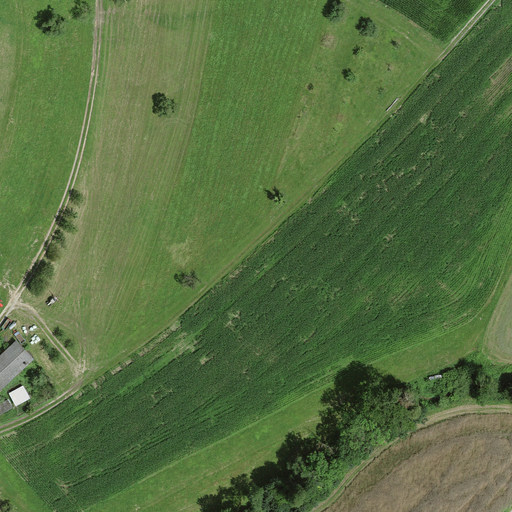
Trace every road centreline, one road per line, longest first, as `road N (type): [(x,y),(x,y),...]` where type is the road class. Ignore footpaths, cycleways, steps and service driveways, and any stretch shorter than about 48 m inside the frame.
road 1 (track): [(494,0),(298,205),(180,312),(74,392),(0,430)]
road 2 (track): [(0,325),(67,194),(87,115),(100,0)]
